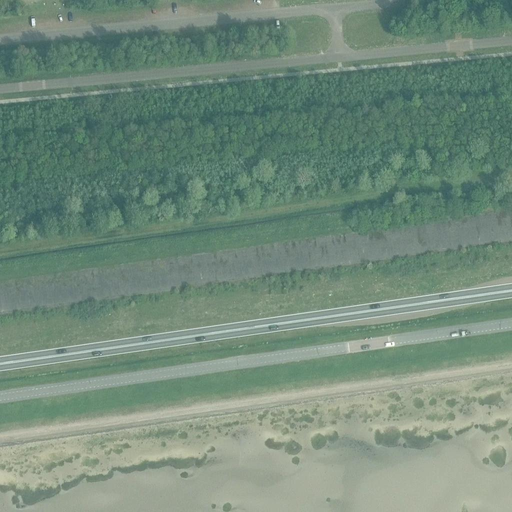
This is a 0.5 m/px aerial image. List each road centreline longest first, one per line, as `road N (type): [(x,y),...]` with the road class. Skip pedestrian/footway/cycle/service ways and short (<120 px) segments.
road 1 (unclassified): [(0,397),(511,324)]
road 2 (trunk): [(0,364),(511,292)]
road 3 (unclassified): [(0,89),(338,57)]
road 4 (unclassified): [(333,9),(0,41)]
road 5 (unclassified): [(338,57),(511,42)]
